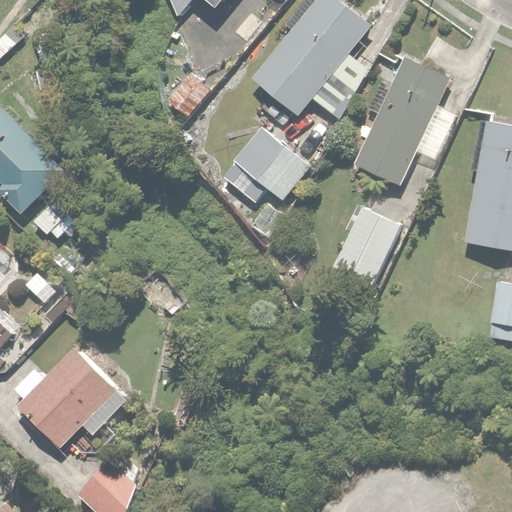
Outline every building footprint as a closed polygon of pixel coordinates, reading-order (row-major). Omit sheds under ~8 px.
[(166,0),(181,12),(191,0),(166,0)] [(294,22),(256,68),(304,107),(314,94),(331,108),(370,61),(351,45),(371,21),(345,0),(300,0),(287,17),(294,22)] [(400,182),(456,67),(412,46),(356,161),(400,182)] [(192,66),(170,94),(191,111),(213,83),(192,66)] [(24,206),(68,161),(1,96),(0,96),(0,172),(6,179),(2,184),(24,206)] [(511,246),(511,117),(489,113),(467,239),(511,246)] [(316,160),(266,120),(225,170),(260,199),(274,181),(289,193),(316,160)] [(376,283),(408,215),(368,197),(337,264),(376,283)] [(273,198),(256,222),(271,233),(288,209),(273,198)] [(43,267),(28,279),(56,307),(69,293),(43,267)] [(511,337),(511,275),(503,274),(493,334),(511,337)] [(0,365),(25,337),(0,314),(0,365)] [(30,393),(23,401),(66,441),(89,418),(98,426),(130,392),(119,382),(125,376),(83,336),(51,371),(40,361),(19,383),(30,393)] [(125,465),(101,464),(77,494),(99,511),(130,511),(140,483),(125,465)] [(25,511),(4,491),(0,495),(0,511),(25,511)]
